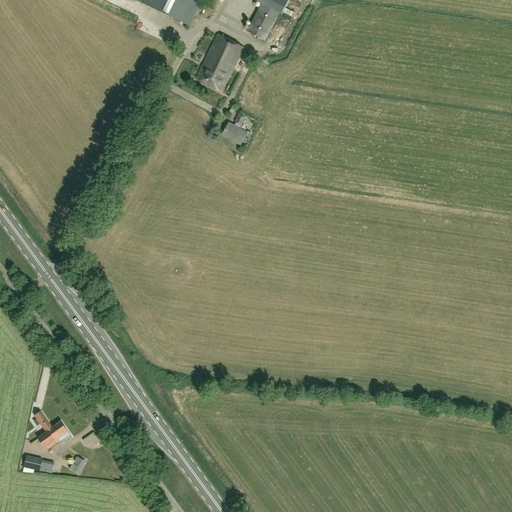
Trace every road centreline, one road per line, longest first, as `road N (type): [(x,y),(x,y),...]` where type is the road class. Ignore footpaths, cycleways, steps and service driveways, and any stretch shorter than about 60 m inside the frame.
road 1 (primary): [(221,511),(49,277)]
road 2 (unclassified): [(176,511),(19,297)]
road 3 (unclassified): [(49,277),(64,267),(169,59)]
